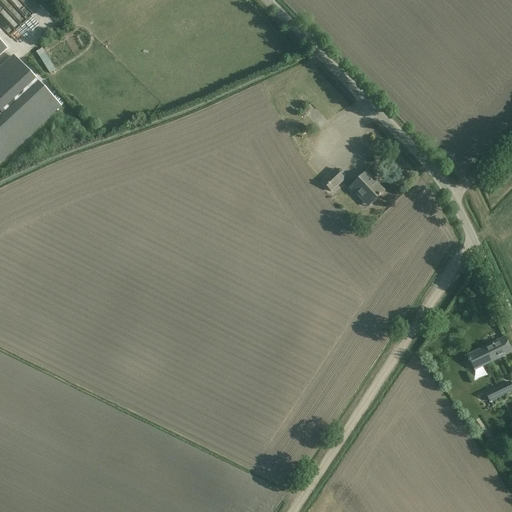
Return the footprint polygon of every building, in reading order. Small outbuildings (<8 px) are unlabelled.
[(43,54),(57,75),(63,70),(50,50),(43,54)] [(0,163),(60,108),(13,57),(0,68),(0,163)] [(332,192),(345,180),(335,170),(322,182),(332,192)] [(368,207),(384,192),(377,184),(376,186),(365,175),(350,188),(368,207)] [(511,352),(505,338),(504,338),(467,356),(475,371),(511,352)] [(511,391),(511,386),(510,383),(486,394),(490,402),(511,391)]
